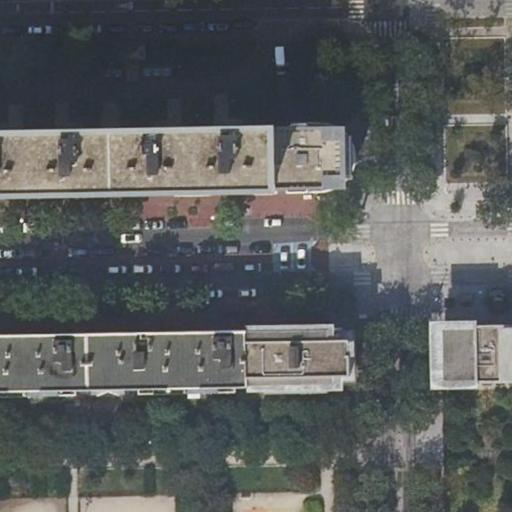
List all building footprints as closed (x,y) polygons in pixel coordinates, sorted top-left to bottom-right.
[(278,125),(278,128),(279,187),(279,190),(328,189),(333,188),(338,186),(346,179),(351,173),(354,166),(355,160),(355,154),(354,147),(352,142),(348,136),(341,129),(333,126),(326,124),(278,125)] [(34,132),(35,192),(279,187),(278,128),(34,132)] [(0,192),(35,192),(34,132),(0,133),(0,192)] [(464,379),(464,383),(511,381),(511,323),(464,325),(464,327),(464,379)] [(461,383),(464,383),(464,379),(464,327),(464,325),(461,325),(461,327),(444,328),(444,333),(441,333),(442,376),(445,376),(445,381),(460,381),(461,383)] [(244,383),(244,386),(339,385),(339,375),(346,375),(346,339),(340,339),(340,332),(334,332),(334,327),(244,329),(244,330),(244,383)] [(0,390),(92,388),(92,394),(99,394),(109,390),(119,393),(126,393),(126,388),(244,386),(244,383),(244,330),(244,329),(0,333),(0,390)]
